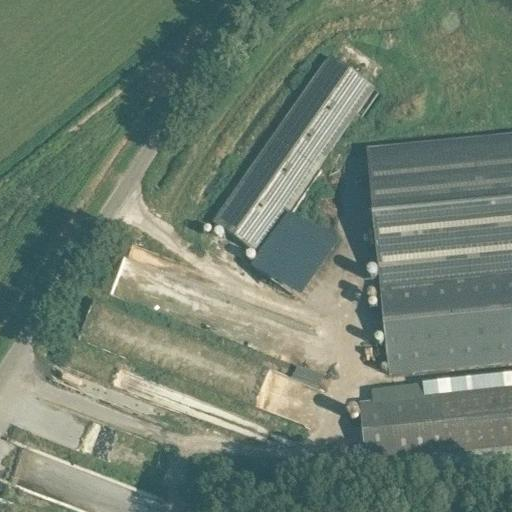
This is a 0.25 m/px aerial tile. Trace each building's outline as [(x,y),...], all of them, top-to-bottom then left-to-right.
[(374,89),(348,71),(332,59),(215,226),(257,256),(374,89)] [(511,137),(367,152),(381,274),(511,260),(511,137)] [(511,260),(381,274),(391,378),(511,365),(511,260)] [(92,305),(79,345),(221,390),(234,350),(92,305)] [(322,387),(325,374),(298,368),(295,380),(322,387)] [(511,388),(361,405),(367,460),(379,461),(379,474),(428,473),(451,478),(511,472),(511,388)]
